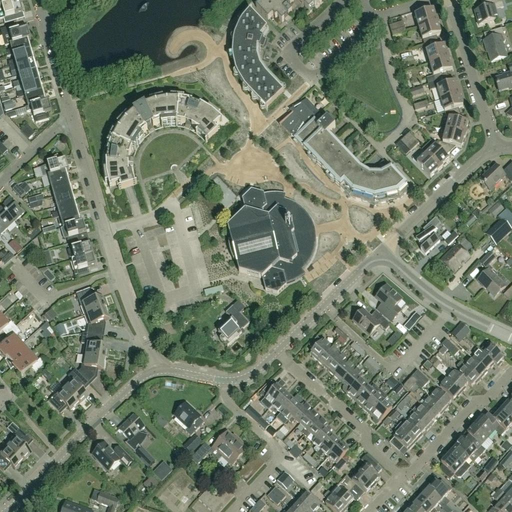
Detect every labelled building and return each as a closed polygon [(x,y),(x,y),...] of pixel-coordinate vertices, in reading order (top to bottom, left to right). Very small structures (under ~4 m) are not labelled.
[(16,0),(0,0),(0,9),(17,3),(16,0)] [(263,0),(260,4),(261,4),(256,9),(268,21),(273,17),(275,19),(277,18),(282,23),(284,21),(286,24),(287,24),(288,25),(292,21),(291,20),(289,17),(292,13),(287,8),(295,0),(297,0),(309,12),(314,7),(314,8),(322,0),(263,0)] [(489,8),(475,13),(479,26),(498,21),(495,11),(503,8),(500,0),(490,0),(487,1),(489,8)] [(23,14),(20,3),(17,3),(0,9),(0,20),(3,19),(5,25),(17,22),(15,16),(23,14)] [(266,41),(261,38),(268,31),(251,13),(252,12),(252,11),(251,13),(243,22),(240,26),(235,38),(234,43),(233,55),(234,60),(236,71),(238,77),(244,87),(266,110),(267,111),(268,111),(267,110),(284,93),(266,75),(260,67),(257,58),(261,58),(266,41)] [(418,29),(438,23),(437,19),(436,20),(433,11),(415,17),(418,29)] [(403,23),(389,27),(393,39),(406,34),(403,23)] [(439,27),(438,23),(418,29),(422,41),(424,46),(438,42),(436,37),(441,36),(438,27),(439,27)] [(10,46),(28,41),(31,40),(28,29),(19,32),(17,26),(0,31),(2,37),(5,47),(10,46)] [(486,41),(484,42),(487,53),(488,53),(491,64),(507,59),(502,44),(504,44),(505,41),(503,32),(507,31),(506,28),(484,35),(486,41)] [(5,53),(7,58),(13,57),(31,51),(28,41),(10,46),(11,51),(5,53)] [(438,42),(424,46),(426,53),(429,64),(449,58),(448,56),(447,56),(444,47),(440,48),(438,42)] [(31,51),(13,57),(14,62),(9,64),(10,68),(34,62),(31,51)] [(449,58),(429,64),(433,78),(434,77),(435,83),(449,79),(447,73),(452,72),(449,63),(450,63),(449,58)] [(34,62),(10,68),(12,73),(17,72),(19,77),(37,72),(34,62)] [(495,80),(499,93),(509,90),(510,91),(511,90),(511,66),(508,67),(510,74),(503,76),(504,77),(495,80)] [(37,72),(19,77),(20,82),(13,84),(14,89),(40,82),(37,72)] [(449,79),(435,83),(428,85),(430,91),(437,89),(441,102),(460,95),(459,92),(458,92),(455,83),(451,85),(449,79)] [(40,82),(22,87),(23,93),(18,94),(19,99),(25,98),(43,93),(40,82)] [(46,103),(43,93),(25,98),(28,108),(46,103)] [(461,99),(460,95),(441,102),(445,114),(458,110),(458,109),(463,108),(460,99),(461,99)] [(145,106),(133,114),(128,118),(127,116),(124,119),(117,125),(119,127),(117,130),(116,133),(113,132),(109,140),(108,144),(110,145),(107,154),(108,154),(107,162),(106,162),(106,171),(104,171),(104,175),(106,184),(109,184),(109,188),(119,185),(121,190),(132,187),(130,181),(128,173),(129,173),(129,164),(128,164),(129,157),(130,158),(132,149),(131,148),(139,136),(140,137),(148,131),(147,130),(153,127),(162,124),(161,123),(177,121),(177,123),(185,125),(185,124),(192,126),(191,127),(198,131),(199,130),(205,136),(210,140),(218,132),(214,128),(220,123),(221,121),(218,119),(220,116),(210,109),(208,111),(200,106),(200,107),(192,104),(192,103),(184,102),(184,99),(180,99),(171,98),(170,101),(167,101),(164,101),(163,98),(154,101),(150,102),(151,104),(145,106)] [(47,121),(45,115),(52,113),(49,102),(46,103),(28,108),(25,109),(27,113),(32,112),(34,118),(36,124),(47,121)] [(427,102),(413,106),(415,112),(429,108),(427,102)] [(10,103),(4,105),(6,112),(12,110),(10,103)] [(292,116),(280,126),(281,127),(281,126),(291,137),(293,137),(296,139),(314,121),(320,115),(316,111),(315,112),(306,103),(302,105),(292,116)] [(462,123),(458,110),(445,114),(446,119),(449,119),(446,132),(466,137),(467,133),(465,133),(468,124),(462,123)] [(320,127),(314,121),(296,139),(294,141),(303,150),(303,149),(341,189),(349,198),(375,205),(401,199),(410,190),(391,170),(381,175),(370,175),(360,169),(328,135),(335,128),(327,120),(320,127)] [(20,132),(28,141),(33,137),(25,128),(20,132)] [(440,144),(436,147),(445,157),(456,148),(461,149),(463,140),(465,141),(466,137),(446,132),(443,144),(440,144)] [(409,134),(405,138),(415,148),(419,144),(409,134)] [(400,142),(410,153),(415,148),(405,138),(400,142)] [(427,156),(440,171),(443,168),(442,167),(449,161),(445,157),(436,147),(435,147),(427,156)] [(440,171),(427,156),(417,165),(430,179),(437,172),(437,173),(440,171)] [(40,169),(43,178),(48,177),(66,172),(69,171),(66,160),(60,162),(59,161),(58,158),(53,160),(53,159),(54,164),(48,166),(40,169)] [(511,164),(507,169),(502,174),(495,168),(487,176),(486,175),(479,181),(490,192),(505,178),(511,184),(511,183),(511,164)] [(66,172),(48,177),(51,188),(69,183),(66,172)] [(69,183),(51,188),(54,199),(72,193),(69,183)] [(25,184),(20,189),(25,195),(26,195),(31,190),(25,184)] [(17,186),(13,191),(21,199),(25,195),(20,189),(17,186)] [(46,191),(37,193),(39,199),(47,197),(46,191)] [(229,250),(230,254),(233,261),(235,260),(239,273),(262,280),(265,292),(278,295),(287,286),(286,285),(290,284),(293,283),(295,283),(297,282),(298,281),(302,278),(303,277),(300,273),(305,269),(306,267),(310,262),(311,260),(313,256),(314,253),(315,251),(315,248),(316,245),(316,242),(316,239),(316,236),(316,234),(316,231),(315,229),(314,226),(312,223),(311,221),(309,218),(307,215),(305,213),(304,211),(300,208),(297,206),(294,204),(291,203),(289,202),(282,200),(283,195),(279,194),(271,194),(268,195),(264,196),(264,195),(251,191),(242,200),(245,212),(228,229),(231,242),(228,242),(229,250)] [(75,203),(72,193),(54,199),(57,208),(75,203)] [(5,205),(1,209),(14,223),(23,215),(12,203),(13,201),(10,198),(4,204),(5,205)] [(504,210),(498,202),(488,211),(495,218),(504,210)] [(78,214),(75,203),(57,208),(58,214),(52,215),(54,221),(58,219),(78,214)] [(14,223),(1,209),(0,209),(0,224),(6,231),(14,223)] [(478,211),(472,216),(476,221),(482,216),(478,211)] [(65,228),(81,223),(78,214),(58,219),(60,226),(62,225),(63,230),(66,229),(65,228)] [(472,216),(464,224),(468,229),(476,221),(472,216)] [(423,231),(425,234),(415,240),(422,250),(420,252),(425,257),(439,243),(433,236),(435,234),(433,231),(440,225),(435,220),(423,231)] [(502,220),(485,236),(496,247),(511,231),(502,220)] [(81,223),(65,228),(66,229),(69,239),(67,240),(68,245),(80,242),(78,236),(87,234),(83,223),(81,223)] [(454,234),(444,243),(448,247),(458,238),(454,234)] [(465,237),(458,241),(466,252),(472,248),(465,237)] [(80,242),(68,245),(70,250),(69,251),(68,252),(70,258),(71,259),(74,258),(75,261),(93,256),(90,245),(82,248),(80,242)] [(457,245),(441,261),(454,274),(470,257),(457,245)] [(53,267),(48,253),(43,255),(47,268),(53,267)] [(486,269),(488,271),(477,282),(494,299),(506,287),(491,272),(493,270),(489,266),(495,259),(490,254),(480,264),(485,270),(486,269)] [(96,267),(93,256),(75,261),(78,272),(76,272),(78,278),(89,275),(88,269),(96,267)] [(475,270),(467,277),(472,282),(480,274),(475,270)] [(222,287),(204,292),(206,297),(223,293),(222,287)] [(511,287),(503,296),(509,302),(511,297),(511,287)] [(376,300),(385,309),(381,314),(391,323),(401,312),(396,308),(402,302),(387,288),(376,300)] [(105,310),(106,309),(102,298),(94,301),(90,290),(76,295),(84,317),(105,309),(105,310)] [(220,341),(228,349),(242,335),(240,333),(249,325),(233,307),(226,314),(232,321),(218,334),(222,338),(220,341)] [(88,327),(87,334),(102,336),(103,326),(102,323),(109,320),(105,310),(105,309),(84,317),(88,327)] [(380,316),(375,321),(365,312),(354,324),(369,338),(379,326),(385,332),(391,326),(380,316)] [(48,314),(44,317),(50,323),(53,320),(48,314)] [(416,314),(404,327),(409,331),(421,318),(416,314)] [(8,326),(0,318),(0,334),(2,332),(7,337),(16,328),(11,323),(8,326)] [(468,331),(461,324),(456,330),(463,337),(468,331)] [(63,325),(51,329),(54,333),(59,338),(66,335),(63,325)] [(398,327),(395,331),(403,338),(407,334),(398,327)] [(16,328),(7,337),(11,341),(0,351),(0,354),(6,361),(22,347),(14,339),(20,333),(16,328)] [(340,338),(344,334),(338,329),(334,333),(340,338)] [(458,342),(463,337),(456,330),(451,335),(458,342)] [(87,334),(83,333),(81,345),(85,346),(83,356),(105,360),(106,361),(108,349),(100,347),(102,336),(87,334)] [(344,334),(340,338),(346,343),(350,339),(344,334)] [(309,347),(314,351),(310,356),(318,363),(331,349),(323,342),(322,343),(317,338),(309,347)] [(442,346),(443,347),(448,351),(454,357),(459,352),(446,341),(442,346)] [(356,353),(360,349),(354,344),(350,347),(356,353)] [(484,355),(495,366),(498,369),(503,365),(501,363),(505,360),(488,344),(481,352),(484,355)] [(22,347),(6,361),(5,362),(9,369),(11,367),(14,370),(29,356),(22,347)] [(448,351),(443,347),(438,353),(443,357),(448,351)] [(331,349),(318,363),(326,371),(339,356),(331,349)] [(365,354),(360,349),(356,353),(362,358),(365,354)] [(477,355),(473,360),(486,372),(490,368),(491,370),(495,366),(484,355),(481,352),(480,352),(477,349),(474,352),(477,355)] [(37,364),(29,356),(14,370),(21,378),(31,369),(35,374),(45,366),(40,361),(37,364)] [(81,371),(78,374),(89,384),(95,378),(96,370),(103,371),(105,360),(83,356),(81,371)] [(347,363),(339,356),(326,371),(334,378),(347,363)] [(433,367),(438,361),(433,356),(427,362),(433,367)] [(372,368),(376,364),(370,358),(366,363),(372,368)] [(466,368),(481,382),(488,374),(486,372),(473,360),(466,368)] [(422,367),(428,372),(433,367),(427,362),(422,367)] [(355,370),(347,363),(334,378),(341,385),(355,370)] [(458,376),(468,385),(471,388),(475,384),(477,386),(481,382),(466,368),(461,363),(458,367),(462,372),(458,376)] [(381,368),(376,364),(372,368),(378,372),(381,368)] [(363,378),(355,370),(341,385),(344,388),(343,389),(344,393),(347,395),(363,378)] [(78,374),(76,371),(68,378),(71,381),(63,388),(79,405),(87,397),(82,391),(89,384),(78,374)] [(418,371),(412,377),(418,382),(415,385),(416,385),(421,390),(428,382),(418,371)] [(388,382),(392,378),(386,373),(382,377),(388,382)] [(444,377),(462,394),(466,390),(464,389),(468,385),(458,376),(455,373),(448,380),(444,377)] [(418,382),(412,377),(403,386),(409,392),(415,385),(418,382)] [(462,394),(444,377),(441,380),(445,384),(440,389),(453,401),(457,397),(458,399),(462,394)] [(363,378),(347,395),(355,403),(368,389),(360,381),(363,378)] [(397,383),(392,378),(388,382),(393,387),(397,383)] [(184,385),(165,383),(165,389),(183,391),(184,385)] [(382,390),(387,396),(395,389),(389,383),(382,390)] [(273,408),(286,393),(283,390),(281,391),(277,387),(276,388),(272,384),(263,393),(268,397),(265,400),(273,408)] [(380,391),(372,384),(368,389),(355,403),(363,410),(380,391)] [(399,385),(392,393),(396,396),(403,389),(399,385)] [(415,385),(409,392),(411,394),(413,393),(414,394),(418,389),(415,386),(415,385)] [(79,405),(63,388),(48,403),(58,414),(65,407),(70,412),(78,404),(79,405)] [(387,398),(380,391),(363,410),(371,418),(384,403),(383,403),(387,398)] [(438,391),(431,399),(445,413),(449,408),(448,407),(451,403),(438,391)] [(286,393),(273,408),(281,415),(294,400),(286,393)] [(445,413),(427,396),(424,399),(427,403),(423,407),(437,419),(440,416),(441,417),(445,413)] [(294,400),(281,415),(285,419),(282,422),(285,425),(288,422),(302,407),(301,406),(303,404),(303,401),(298,397),(295,401),(294,400)] [(407,397),(402,402),(406,406),(411,400),(407,397)] [(406,406),(402,402),(397,408),(401,411),(406,406)] [(384,403),(371,418),(373,419),(373,422),(377,426),(392,410),(384,403)] [(511,408),(509,406),(506,403),(502,407),(503,409),(500,412),(511,422),(511,408)] [(185,433),(190,437),(203,423),(199,420),(201,419),(186,405),(174,417),(188,430),(185,433)] [(302,407),(288,422),(289,422),(292,424),(295,421),(299,426),(310,414),(307,411),(308,409),(304,406),(302,407)] [(437,419),(423,407),(419,412),(415,409),(412,411),(431,429),(435,424),(433,423),(437,419)] [(255,414),(250,409),(247,413),(252,418),(255,414)] [(431,429),(412,411),(409,415),(413,418),(409,423),(422,435),(425,431),(427,433),(431,429)] [(394,412),(388,418),(393,423),(399,416),(394,412)] [(511,426),(511,422),(500,412),(493,420),(488,416),(500,426),(495,432),(501,438),(511,426)] [(314,418),(310,414),(299,426),(304,431),(302,433),(305,436),(320,420),(315,416),(314,418)] [(158,416),(157,425),(162,430),(167,424),(158,416)] [(209,416),(203,418),(205,425),(211,423),(209,416)] [(500,426),(488,416),(484,421),(482,420),(475,428),(488,440),(495,432),(500,426)] [(133,417),(119,431),(129,441),(130,443),(127,447),(148,469),(154,463),(142,449),(141,450),(140,448),(139,447),(143,437),(139,434),(144,428),(133,417)] [(393,423),(388,418),(383,424),(386,427),(391,422),(392,423),(393,423)] [(260,422),(258,424),(265,431),(269,426),(262,419),(260,422)] [(324,424),(320,420),(305,436),(308,439),(311,436),(316,441),(324,431),(325,431),(326,429),(322,426),(324,424)] [(401,424),(398,428),(416,445),(420,440),(418,439),(422,435),(409,423),(405,427),(401,424)] [(276,436),(279,432),(273,427),(270,431),(276,436)] [(315,441),(312,444),(316,447),(314,450),(318,454),(334,436),(330,433),(331,431),(328,428),(326,429),(325,431),(324,431),(316,441),(315,441)] [(416,445),(398,428),(395,431),(399,434),(394,439),(393,438),(388,443),(398,452),(403,447),(407,451),(411,447),(412,449),(416,445)] [(469,437),(465,442),(477,452),(481,448),(488,440),(475,428),(467,436),(469,437)] [(16,440),(9,448),(8,448),(23,461),(22,461),(23,462),(31,453),(25,448),(31,441),(21,431),(14,438),(16,440)] [(219,462),(240,439),(235,435),(234,436),(229,432),(212,451),(205,445),(204,446),(191,460),(193,462),(189,466),(194,471),(198,467),(197,466),(209,454),(211,456),(215,452),(216,452),(213,457),(219,462)] [(279,432),(276,436),(281,441),(284,437),(279,432)] [(191,455),(202,443),(194,436),(184,448),(191,455)] [(334,436),(318,454),(320,457),(323,454),(328,458),(340,446),(336,442),(338,440),(334,436)] [(240,439),(219,462),(225,468),(229,464),(233,467),(248,450),(246,447),(247,446),(240,439)] [(477,452),(465,442),(462,439),(458,443),(459,445),(456,448),(469,460),(474,464),(479,459),(486,452),(481,448),(477,452)] [(291,451),(295,446),(298,444),(294,441),(291,444),(287,440),(283,443),(291,451)] [(127,469),(133,463),(118,447),(112,453),(104,444),(92,456),(108,473),(120,462),(127,469)] [(507,444),(503,449),(507,453),(508,452),(511,448),(507,444)] [(8,448),(9,448),(7,446),(0,453),(0,469),(3,472),(9,465),(15,470),(22,461),(23,461),(8,448)] [(291,451),(289,453),(294,458),(297,455),(299,457),(300,456),(303,453),(295,446),(291,451)] [(340,446),(328,458),(337,466),(339,464),(342,460),(346,456),(350,451),(346,448),(344,450),(340,446)] [(456,448),(448,456),(466,473),(470,468),(466,464),(469,460),(456,448)] [(309,464),(312,460),(307,455),(303,459),(309,464)] [(260,460),(256,456),(247,466),(251,470),(260,460)] [(466,473),(448,456),(441,465),(443,466),(438,471),(450,481),(455,476),(457,479),(461,479),(466,473)] [(509,466),(511,462),(511,460),(507,456),(502,461),(509,466)] [(377,476),(381,472),(366,457),(361,462),(367,467),(359,475),(374,489),(377,486),(375,484),(380,479),(377,476)] [(265,464),(260,460),(251,470),(256,474),(265,464)] [(312,460),(309,464),(314,469),(317,464),(312,460)] [(338,472),(343,468),(339,464),(337,466),(334,469),(338,472)] [(251,470),(247,466),(238,476),(242,480),(251,470)] [(488,466),(483,472),(487,476),(493,470),(488,466)] [(158,468),(153,474),(162,483),(167,477),(158,468)] [(494,476),(502,483),(508,476),(500,469),(494,476)] [(246,484),(256,474),(251,470),(242,480),(246,484)] [(232,471),(225,478),(231,483),(237,475),(232,471)] [(487,477),(483,473),(478,479),(481,483),(487,477)] [(294,484),(284,475),(277,484),(287,492),(294,484)] [(374,489),(359,475),(352,483),(347,478),(343,482),(360,499),(364,495),(365,495),(370,490),(371,492),(374,489)] [(491,478),(486,485),(493,491),(499,484),(491,478)] [(142,489),(150,496),(158,487),(150,480),(142,489)] [(425,487),(447,507),(450,504),(445,499),(449,494),(448,494),(452,490),(442,481),(439,485),(436,482),(432,487),(429,484),(425,487)] [(340,489),(333,497),(348,510),(350,507),(349,506),(354,501),(356,503),(360,499),(343,482),(338,487),(340,489)] [(314,490),(318,493),(323,487),(319,484),(314,490)] [(447,507),(425,487),(422,491),(425,494),(421,498),(435,510),(438,506),(444,511),(447,507)] [(230,493),(226,489),(217,499),(221,503),(230,493)] [(272,493),(282,502),(285,498),(276,489),(272,493)] [(203,505),(212,495),(208,491),(199,501),(203,505)] [(499,491),(496,495),(511,509),(511,492),(507,498),(499,491)] [(114,511),(119,501),(100,493),(97,503),(109,508),(107,511),(114,511)] [(235,498),(230,493),(221,503),(225,507),(235,498)] [(282,502),(272,493),(267,498),(277,507),(282,502)] [(346,511),(348,510),(333,497),(328,493),(324,497),(329,501),(325,505),(332,511),(346,511)] [(217,499),(212,495),(203,505),(207,509),(217,499)] [(493,509),(489,511),(511,511),(511,509),(496,495),(492,499),(499,506),(495,511),(493,509)] [(306,496),(298,504),(306,511),(315,511),(319,508),(306,496)] [(411,503),(420,511),(436,511),(435,510),(421,498),(417,502),(414,500),(411,503)] [(213,511),(221,503),(217,499),(207,509),(210,511),(213,511)] [(257,509),(259,511),(260,511),(265,507),(260,502),(255,507),(257,509)] [(221,511),(225,507),(221,503),(213,511),(221,511)] [(411,510),(408,511),(420,511),(411,503),(408,507),(411,510)]
